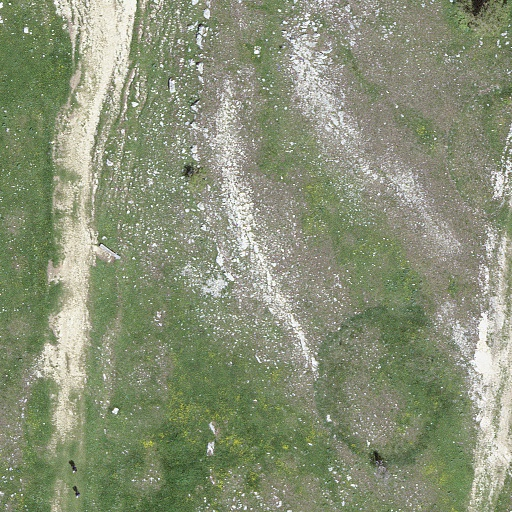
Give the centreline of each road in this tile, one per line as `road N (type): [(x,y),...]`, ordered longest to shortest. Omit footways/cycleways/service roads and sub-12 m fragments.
road 1 (track): [(68,511),(97,0)]
road 2 (track): [(482,511),(511,245)]
